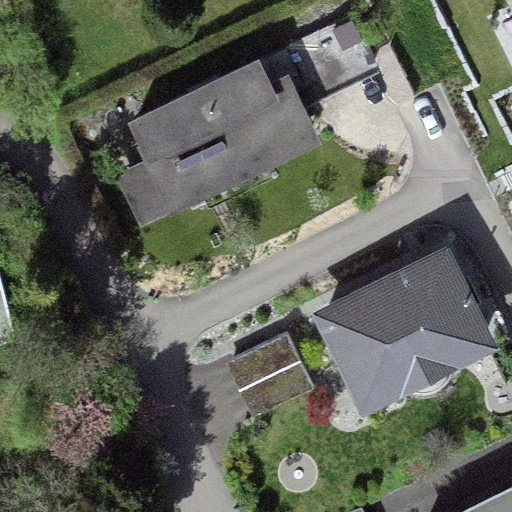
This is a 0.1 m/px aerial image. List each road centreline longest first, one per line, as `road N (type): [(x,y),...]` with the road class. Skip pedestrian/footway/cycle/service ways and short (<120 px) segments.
road 1 (residential): [(458,188),(130,351)]
road 2 (residential): [(130,351),(45,168),(0,132)]
road 3 (residential): [(200,511),(130,351)]
road 4 (residential): [(458,188),(511,301)]
